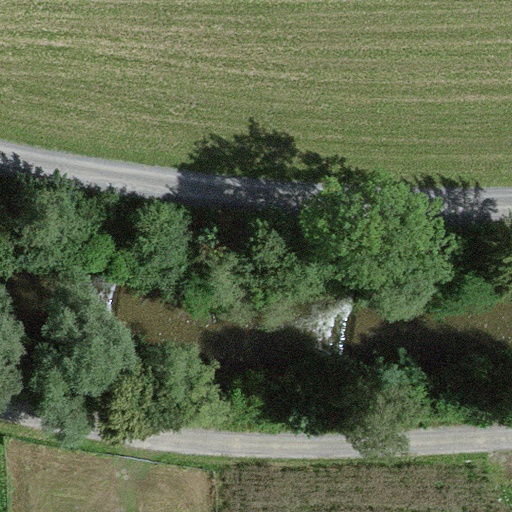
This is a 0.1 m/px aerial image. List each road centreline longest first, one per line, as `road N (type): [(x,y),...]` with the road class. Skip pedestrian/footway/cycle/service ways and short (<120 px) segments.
road 1 (track): [(0,413),(218,452),(511,444)]
road 2 (track): [(511,206),(360,206),(138,191),(0,162)]
